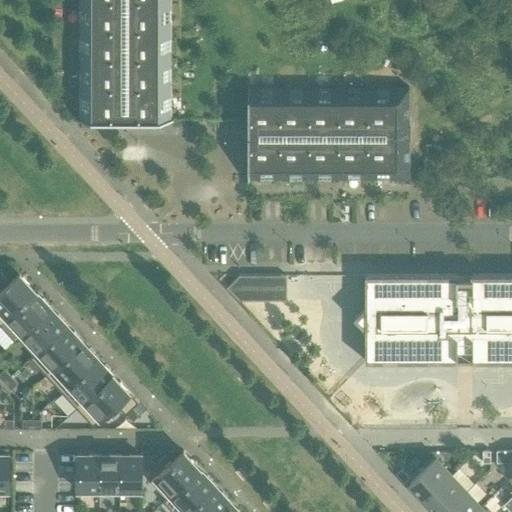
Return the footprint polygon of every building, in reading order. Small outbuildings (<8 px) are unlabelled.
[(79,0),(79,118),(77,118),(77,120),(173,120),(173,118),(171,118),(170,0),(79,0)] [(248,181),(249,181),(250,179),(409,179),(409,140),(410,140),(410,139),(407,139),(407,127),(410,127),(410,125),(409,125),(409,87),(250,87),(250,85),(248,85),(248,119),(248,181)] [(0,291),(0,323),(35,291),(19,273),(0,291)] [(488,361),(488,360),(501,360),(501,361),(503,361),(503,360),(511,359),(511,274),(365,275),(365,307),(354,317),(365,328),(365,357),(365,361),(368,361),(368,360),(381,360),(381,361),(383,361),(383,360),(396,360),(396,361),(398,361),(398,360),(411,360),(411,361),(413,361),(413,360),(426,360),(426,361),(428,361),(428,360),(441,360),(441,361),(443,361),(443,360),(456,360),(456,361),(458,361),(473,361),(473,360),(486,360),(486,361),(488,361)] [(282,275),(239,275),(227,287),(239,300),(260,300),(265,300),(282,300),(282,277),(282,275)] [(0,325),(16,343),(20,340),(18,338),(51,308),(35,291),(0,323),(0,325)] [(20,340),(33,354),(34,355),(66,324),(51,308),(18,338),(20,340)] [(29,358),(45,375),(82,341),(66,324),(34,355),(33,354),(29,358)] [(45,375),(61,392),(97,358),(82,341),(45,375)] [(61,392),(76,408),(113,375),(97,358),(61,392)] [(0,372),(0,378),(4,382),(11,376),(4,369),(0,372)] [(113,375),(76,408),(93,426),(116,404),(125,415),(133,408),(139,402),(129,392),(113,375)] [(11,376),(4,382),(10,390),(18,383),(11,376)] [(139,415),(133,408),(126,415),(132,422),(139,415)] [(32,429),(31,419),(22,419),(22,429),(32,429)] [(41,419),(31,419),(32,429),(41,429),(41,419)] [(13,420),(4,420),(4,429),(13,429),(13,420)] [(482,450),(482,462),(490,462),(490,450),(482,450)] [(150,481),(166,498),(166,499),(199,468),(183,451),(150,481)] [(8,454),(0,454),(0,495),(8,495),(8,454)] [(99,490),(99,454),(77,454),(77,490),(99,490)] [(119,454),(99,454),(99,490),(119,490),(119,454)] [(141,454),(119,454),(119,490),(141,490),(141,454)] [(158,461),(165,468),(172,461),(165,454),(158,461)] [(409,483),(424,499),(450,475),(435,459),(409,483)] [(162,501),(172,511),(185,511),(215,485),(199,468),(166,499),(166,498),(162,501)] [(395,474),(404,483),(409,477),(401,468),(395,474)] [(436,511),(442,511),(465,491),(450,475),(424,499),(436,511)] [(219,511),(230,502),(215,485),(185,511),(219,511)] [(474,511),(480,507),(465,491),(442,511),(474,511)] [(511,496),(503,504),(508,510),(511,506),(511,496)] [(239,511),(230,502),(219,511),(239,511)]
